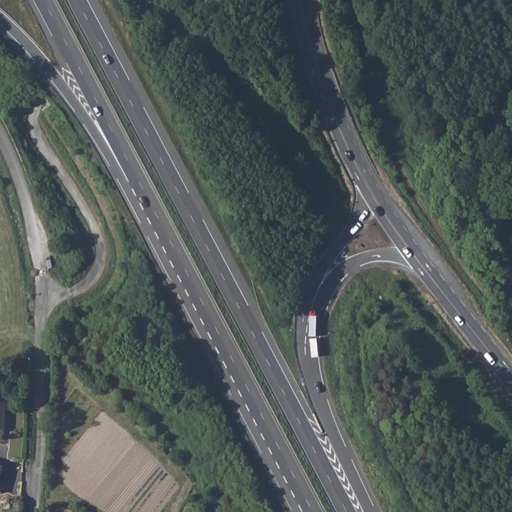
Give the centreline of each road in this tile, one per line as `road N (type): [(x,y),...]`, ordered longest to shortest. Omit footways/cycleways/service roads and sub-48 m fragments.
road 1 (motorway): [(347,511),(77,0)]
road 2 (motorway): [(134,176),(311,511)]
road 3 (track): [(350,0),(391,158),(511,335)]
road 4 (unclassified): [(44,294),(72,292),(90,279),(98,245),(34,128),(45,101)]
road 5 (motorway): [(369,511),(317,392),(309,354),(316,295)]
road 6 (unclassified): [(44,294),(32,511)]
road 7 (motorway): [(0,17),(45,61),(113,163),(134,176)]
road 8 (primary): [(373,195),(331,108),(298,0)]
road 9 (motorway): [(41,0),(134,176)]
road 10 (unclassified): [(0,135),(33,226),(44,294)]
road 11 (primary): [(511,379),(420,261)]
road 12 (track): [(137,0),(45,101)]
